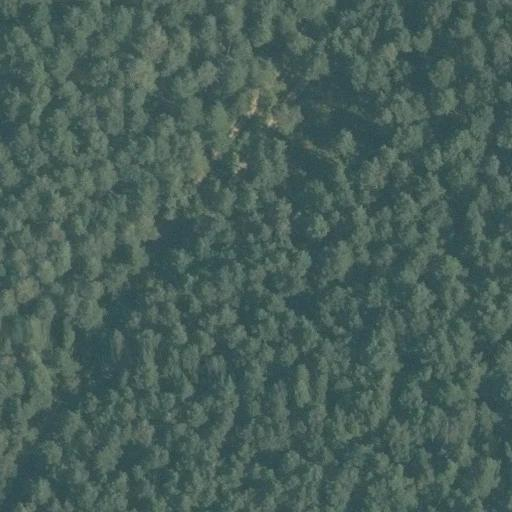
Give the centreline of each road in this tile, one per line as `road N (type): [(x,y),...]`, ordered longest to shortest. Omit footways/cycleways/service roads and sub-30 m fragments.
road 1 (track): [(0,510),(358,0)]
road 2 (unknown): [(0,469),(324,0)]
